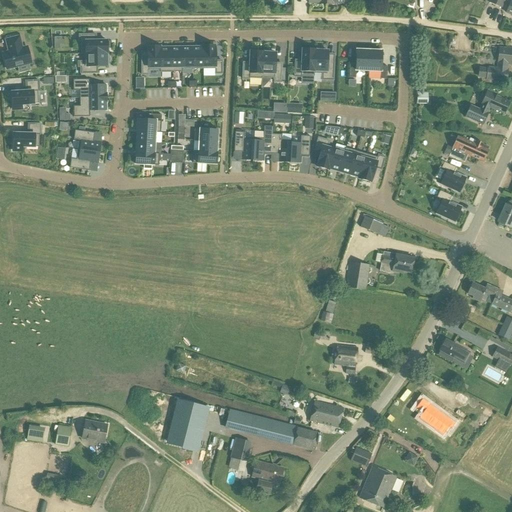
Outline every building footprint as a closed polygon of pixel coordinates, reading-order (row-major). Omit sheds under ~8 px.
[(505,0),(490,0),(489,4),(502,9),(505,0)] [(80,35),(79,35),(79,42),(81,42),(81,54),(107,53),(107,41),(97,41),(92,41),(92,35),(80,35)] [(3,53),(7,69),(31,63),(27,47),(22,48),(19,37),(6,40),(8,48),(10,47),(11,51),(3,53)] [(203,48),(192,48),(193,70),(203,69),(203,46),(203,48)] [(215,46),(203,46),(203,69),(215,69),(215,74),(222,74),(222,61),(215,61),(215,46)] [(148,62),(142,62),(142,75),(149,75),(148,70),(160,70),(160,72),(160,47),(148,47),(148,51),(148,62)] [(160,47),(160,72),(171,72),(171,48),(160,48),(160,47)] [(497,64),(505,65),(511,65),(511,49),(499,47),(497,64)] [(181,48),(171,48),(171,72),(182,72),(181,48)] [(192,48),(181,48),(182,72),(182,67),(192,67),(192,70),(193,70),(192,48)] [(315,50),(314,76),(314,73),(322,74),(321,80),(333,80),(334,65),(327,65),(328,54),(328,51),(326,51),(326,49),(318,49),(317,51),(315,51),(315,50)] [(295,64),(295,77),(301,77),(301,76),(314,76),(315,50),(302,50),(302,60),(302,64),(295,64)] [(368,71),(369,50),(357,50),(356,65),(350,65),(349,78),(356,78),(356,71),(368,71)] [(369,50),(368,71),(380,72),(380,79),(387,79),(387,67),(381,66),(382,51),(369,50)] [(263,52),(262,78),(274,78),(274,82),(281,83),(282,67),(275,67),(275,63),(276,54),(274,53),(274,51),(265,51),(265,53),(263,53),(263,52)] [(243,66),(242,79),(249,80),(249,78),(262,78),(263,52),(250,52),(250,62),(249,66),(243,66)] [(84,62),(78,62),(78,67),(81,67),(81,74),(94,73),(94,67),(98,67),(107,66),(107,65),(109,64),(109,56),(107,56),(107,54),(107,53),(81,54),(82,54),(84,54),(84,62)] [(487,67),(486,80),(506,82),(508,70),(487,67)] [(80,98),(107,98),(107,93),(106,93),(106,85),(89,85),(89,79),(73,80),(73,91),(79,91),(80,98)] [(39,81),(26,81),(26,92),(12,92),(13,109),(22,109),(22,105),(39,104),(38,91),(39,91),(39,81)] [(482,104),(480,110),(470,106),(465,117),(482,125),(490,108),(504,114),(509,102),(496,96),(497,94),(488,90),(487,92),(482,92),(480,97),(484,100),(482,104)] [(416,105),(428,105),(428,93),(417,93),(416,105)] [(107,102),(107,98),(80,98),(80,106),(73,106),(74,117),(90,117),(90,111),(107,111),(106,102),(107,102)] [(295,104),(287,104),(287,112),(294,112),(295,104)] [(243,124),(243,112),(234,112),(234,124),(243,124)] [(137,131),(161,133),(162,115),(149,114),(148,120),(138,120),(137,131)] [(305,128),(313,128),(313,118),(305,117),(305,128)] [(13,134),(13,151),(22,151),(22,147),(39,147),(40,135),(41,135),(41,124),(28,124),(28,134),(13,134)] [(254,139),(252,161),(263,162),(263,154),(271,155),(273,134),(273,127),(264,126),(263,139),(254,139)] [(195,129),(194,141),(217,142),(218,131),(195,129)] [(75,130),(73,140),(79,141),(78,150),(99,153),(100,144),(101,143),(93,142),(94,133),(75,130)] [(161,133),(137,131),(137,142),(155,143),(156,133),(160,133),(161,133)] [(235,132),(234,152),(243,153),(242,160),(252,161),(254,139),(244,138),(245,133),(235,132)] [(273,134),(271,155),(280,155),(279,163),(290,163),(291,141),(282,140),(282,135),(273,134)] [(291,141),(290,163),(300,164),(300,156),(309,157),(310,137),(301,136),(300,144),(291,143),(291,141)] [(453,145),(449,155),(461,160),(464,153),(483,162),(488,150),(489,147),(483,144),(476,141),(475,144),(473,143),(473,144),(467,141),(462,139),(457,136),(456,139),(453,145)] [(318,138),(315,150),(321,152),(317,167),(328,170),(334,150),(327,148),(329,141),(318,138)] [(217,153),(217,142),(194,141),(199,142),(198,151),(194,151),(193,152),(217,153)] [(155,143),(137,142),(136,153),(159,154),(154,153),(155,143)] [(65,149),(58,148),(57,159),(64,160),(65,149)] [(334,150),(328,170),(329,170),(329,168),(339,171),(346,148),(344,148),(342,152),(334,150)] [(346,148),(339,171),(349,174),(356,151),(346,148)] [(71,159),(70,168),(89,171),(90,162),(98,163),(98,162),(99,153),(78,150),(76,159),(71,159)] [(356,151),(349,174),(359,177),(359,179),(366,154),(356,151)] [(217,153),(193,152),(193,163),(216,164),(217,153)] [(159,161),(159,154),(136,153),(135,164),(144,165),(144,169),(151,169),(151,165),(159,166),(159,161)] [(366,154),(359,179),(371,182),(375,168),(381,170),(385,157),(378,155),(378,158),(366,154)] [(445,170),(440,180),(452,185),(450,188),(459,192),(466,178),(453,173),(455,167),(444,162),(441,168),(445,170)] [(440,191),(437,197),(442,200),(438,210),(447,214),(446,218),(455,222),(461,208),(449,202),(452,196),(440,191)] [(511,206),(511,207),(507,205),(499,222),(511,227),(511,206)] [(364,217),(359,228),(377,235),(381,225),(364,217)] [(342,267),(342,228),(305,228),(305,267),(342,267)] [(393,274),(393,272),(402,274),(402,272),(411,273),(414,258),(383,252),(382,255),(380,263),(381,263),(379,271),(393,274)] [(366,290),(369,265),(349,262),(346,288),(366,290)] [(472,283),(467,294),(473,296),(472,299),(480,302),(484,295),(488,297),(486,302),(492,304),(491,305),(509,313),(511,313),(511,300),(497,294),(499,290),(487,285),(486,289),(472,283)] [(330,324),(336,304),(329,302),(326,313),(323,312),(321,321),(330,324)] [(511,319),(507,317),(498,335),(508,340),(511,334),(511,319)] [(468,355),(467,354),(458,349),(459,348),(445,340),(440,351),(453,358),(456,354),(465,360),(468,355)] [(372,344),(366,343),(364,353),(370,354),(372,344)] [(371,354),(388,358),(389,353),(381,351),(382,347),(373,345),(371,354)] [(354,375),(357,349),(336,346),(333,365),(346,367),(345,374),(354,375)] [(492,357),(509,367),(511,361),(511,354),(497,347),(492,357)] [(183,373),(186,366),(178,363),(176,370),(183,373)] [(459,391),(457,397),(467,401),(469,395),(459,391)] [(196,410),(197,398),(183,397),(182,408),(196,410)] [(198,398),(197,404),(207,406),(208,399),(198,398)] [(420,418),(443,434),(447,429),(449,431),(454,423),(430,406),(431,404),(429,403),(428,404),(422,401),(418,407),(424,412),(420,418)] [(314,402),(309,422),(338,428),(343,409),(314,402)] [(316,433),(250,416),(231,411),(226,428),(312,450),(316,433)] [(106,424),(85,420),(81,439),(102,443),(106,424)] [(26,440),(42,443),(45,428),(29,425),(26,440)] [(57,427),(54,445),(68,447),(71,429),(57,427)] [(236,439),(231,458),(246,461),(250,443),(236,439)] [(350,461),(366,467),(371,454),(356,448),(350,461)] [(417,462),(422,453),(412,448),(407,456),(417,462)] [(256,462),(252,477),(259,479),(256,491),(269,495),(272,482),(279,484),(281,478),(283,477),(284,473),(283,471),(283,469),(256,462)] [(396,477),(372,467),(359,498),(383,508),(396,477)]
